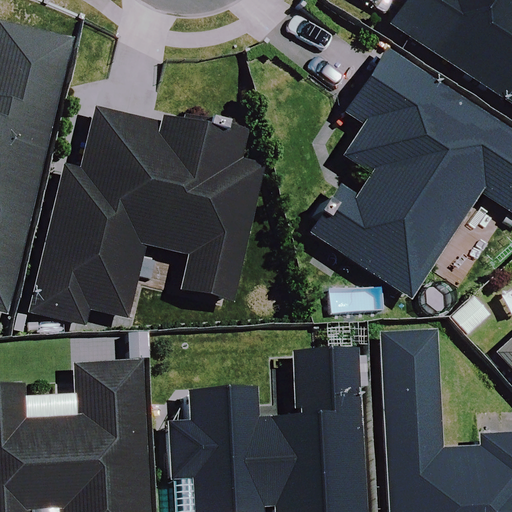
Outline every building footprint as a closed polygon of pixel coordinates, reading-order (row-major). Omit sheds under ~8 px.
[(511,0),(405,0),(387,27),(511,112),(511,0)] [(0,320),(0,321),(71,45),(0,26),(0,320)] [(511,129),(379,39),(332,108),(357,125),(287,228),(401,306),(474,198),(511,224),(511,129)] [(246,132),(235,130),(156,115),(153,130),(88,117),(77,176),(56,173),(27,324),(80,334),(83,318),(125,326),(131,290),(228,309),(255,167),(236,164),(246,132)] [(428,332),(374,336),(383,511),(511,511),(511,433),(475,436),(476,450),(435,452),(428,332)] [(511,337),(490,358),(511,381),(511,337)] [(360,511),(351,350),(288,354),(292,418),(252,420),(250,389),(181,393),(183,422),(165,424),(168,480),(189,479),(191,511),(360,511)] [(19,384),(0,385),(0,511),(141,511),(133,362),(70,366),(73,419),(21,422),(19,384)]
